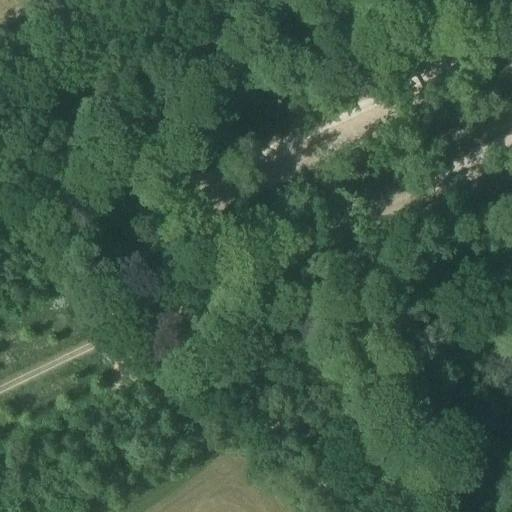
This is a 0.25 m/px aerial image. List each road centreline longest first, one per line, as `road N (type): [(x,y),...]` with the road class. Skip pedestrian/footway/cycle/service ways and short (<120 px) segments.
road 1 (track): [(188,302),(374,511)]
road 2 (track): [(0,393),(188,302)]
road 3 (tertiary): [(0,86),(126,0)]
